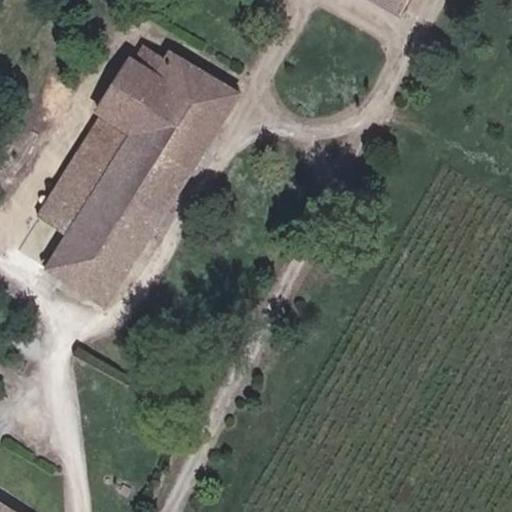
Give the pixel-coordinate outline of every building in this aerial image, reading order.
[(345,0),(382,20),(392,0),(345,0)] [(116,68),(137,81),(146,65),(124,54),(116,68)] [(169,149),(189,163),(224,102),(149,61),(146,65),(137,81),(116,68),(113,67),(83,123),(121,144),(160,166),(169,149)] [(65,190),(88,204),(121,144),(83,123),(52,182),(65,190)] [(103,321),(189,163),(169,149),(160,166),(121,144),(88,204),(62,250),(41,288),(103,321)] [(26,230),(39,237),(65,190),(52,182),(26,230)] [(39,237),(62,250),(88,204),(65,190),(39,237)]
